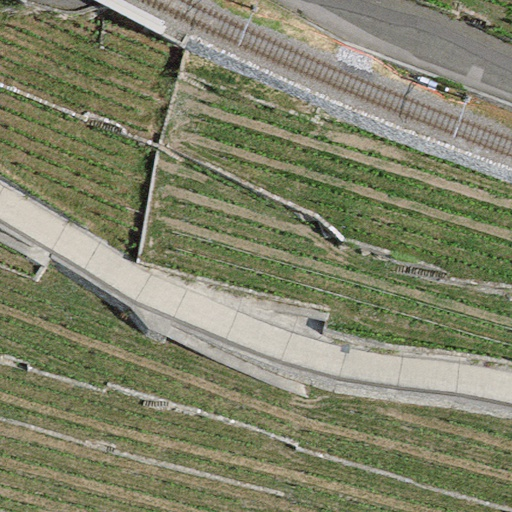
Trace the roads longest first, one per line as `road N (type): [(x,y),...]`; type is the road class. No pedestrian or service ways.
road 1 (track): [(0,208),(99,268),(281,339),(511,379)]
road 2 (unclassified): [(511,67),(323,0)]
